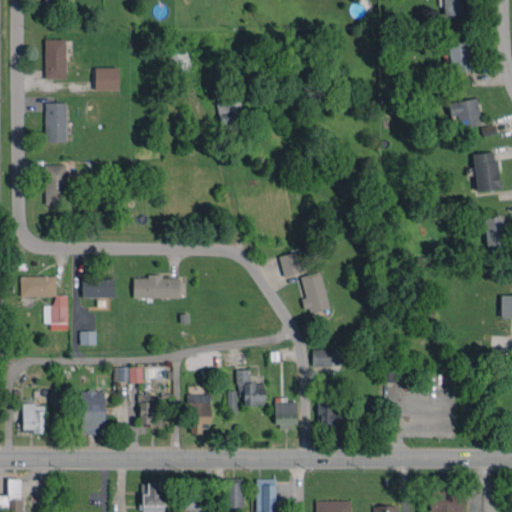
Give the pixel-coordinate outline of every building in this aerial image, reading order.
[(463,15),(462,0),(442,0),(443,15),(463,15)] [(44,78),(65,78),(64,39),(44,39),(44,78)] [(469,42),(449,43),(450,71),(470,70),(469,42)] [(118,89),(118,67),(94,67),(94,90),(118,89)] [(238,101),(227,103),(226,97),(214,99),(219,122),(241,117),(238,101)] [(450,116),(457,115),(460,126),(481,122),(475,98),(447,103),(450,116)] [(65,141),(64,102),(44,102),(45,142),(65,141)] [(480,126),(482,135),(496,132),(494,123),(480,126)] [(472,153),(476,191),(499,189),(495,150),(472,153)] [(65,164),(43,164),(44,204),(65,204),(65,164)] [(483,217),(485,245),(504,243),(501,216),(483,217)] [(282,275),(306,272),(302,251),(279,254),(282,275)] [(299,276),(305,297),(302,298),(306,314),(329,308),(319,271),(299,276)] [(55,275),(19,275),(19,296),(55,296),(55,275)] [(114,296),(114,276),(81,277),(81,297),(114,296)] [(132,297),(178,297),(178,276),(133,276),(132,297)] [(67,294),(53,295),(53,305),(43,305),(43,323),(49,323),(50,329),(67,329),(67,294)] [(511,316),(511,294),(500,294),(500,317),(511,316)] [(95,330),(79,330),(79,344),(95,344),(95,330)] [(339,348),(311,349),(311,365),(339,365),(339,348)] [(402,375),(401,364),(381,365),(382,381),(394,381),(394,375),(402,375)] [(142,366),(113,366),(114,381),(142,381),(142,366)] [(236,369),(237,395),(243,394),(243,405),(264,404),(263,382),(250,383),(249,369),(236,369)] [(104,390),(79,390),(79,433),(103,434),(104,390)] [(226,412),(236,412),(236,390),(227,390),(226,412)] [(155,393),(139,392),(138,424),(161,424),(161,414),(154,414),(155,393)] [(209,423),(210,394),(188,393),(187,433),(201,433),(201,422),(209,423)] [(295,401),(286,401),(286,396),(274,397),(274,427),(295,426),(295,401)] [(44,432),(44,404),(22,403),(21,432),(44,432)] [(316,425),(337,426),(338,405),(317,404),(316,425)] [(183,509),(203,509),(204,478),(185,477),(183,509)] [(20,511),(21,478),(6,478),(7,494),(0,494),(0,511),(20,511)] [(224,506),(242,507),(243,479),(225,478),(224,506)] [(256,479),(255,511),(274,511),(275,479),(256,479)] [(159,483),(147,483),(147,494),(142,494),(142,511),(162,511),(163,493),(158,493),(159,483)] [(462,511),(463,492),(443,492),(443,489),(430,489),(430,511),(436,511),(435,511),(462,511)] [(397,511),(397,505),(372,505),(372,511),(349,511),(350,500),(315,500),(315,511),(397,511)]
